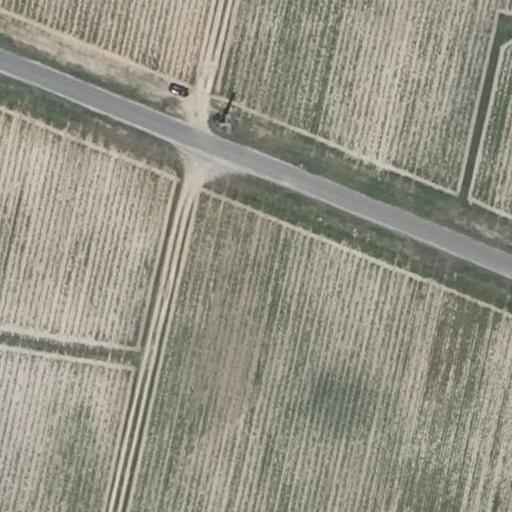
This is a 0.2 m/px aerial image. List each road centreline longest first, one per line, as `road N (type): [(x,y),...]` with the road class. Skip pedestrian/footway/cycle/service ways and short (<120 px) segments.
road 1 (residential): [(0,57),(511,265)]
road 2 (track): [(226,0),(148,361)]
road 3 (track): [(0,337),(148,361),(114,511)]
